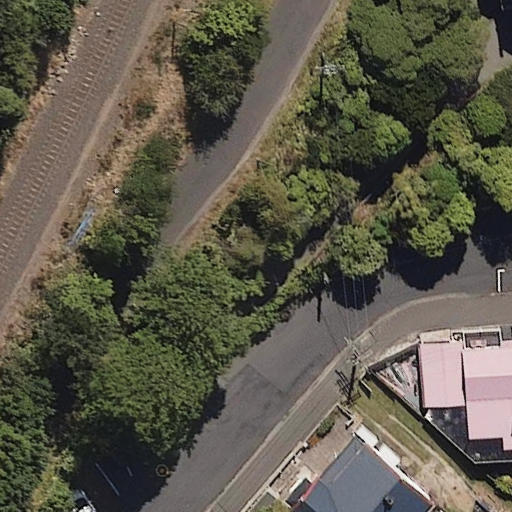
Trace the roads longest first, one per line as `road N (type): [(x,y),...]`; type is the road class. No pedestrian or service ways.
road 1 (residential): [(3,511),(99,332),(306,0)]
road 2 (residential): [(511,232),(408,263),(334,308),(253,382),(151,511)]
